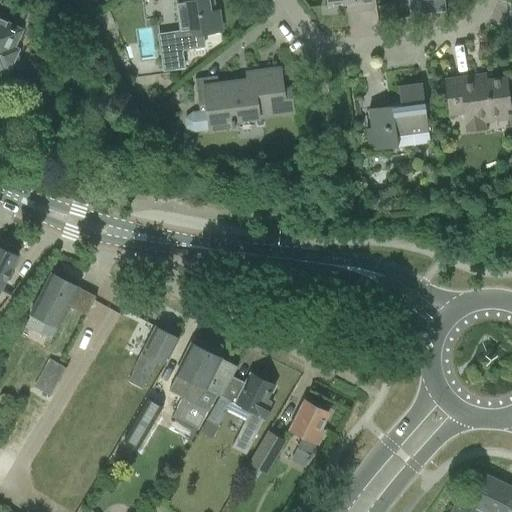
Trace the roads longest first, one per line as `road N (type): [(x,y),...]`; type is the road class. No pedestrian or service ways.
road 1 (residential): [(362,386),(187,293),(166,272),(173,243)]
road 2 (residential): [(482,0),(460,36),(335,51),(301,38),(273,0)]
road 3 (secondary): [(173,243),(65,218),(0,189)]
road 4 (secondary): [(433,378),(340,511)]
road 5 (secondary): [(456,312),(385,270),(315,264)]
road 6 (secondary): [(315,264),(173,243)]
road 7 (secondary): [(315,264),(438,330)]
road 8 (secondary): [(372,511),(456,409)]
